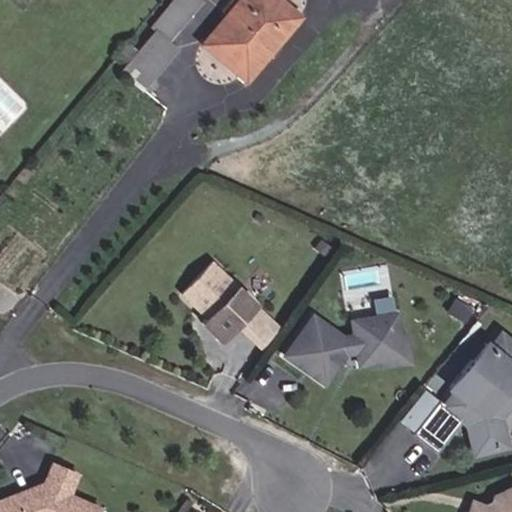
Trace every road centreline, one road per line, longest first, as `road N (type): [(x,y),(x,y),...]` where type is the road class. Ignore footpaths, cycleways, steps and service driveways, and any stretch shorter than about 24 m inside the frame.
road 1 (residential): [(0,400),(72,375),(122,381),(282,452),(309,491)]
road 2 (residential): [(171,147),(272,121),(383,0)]
